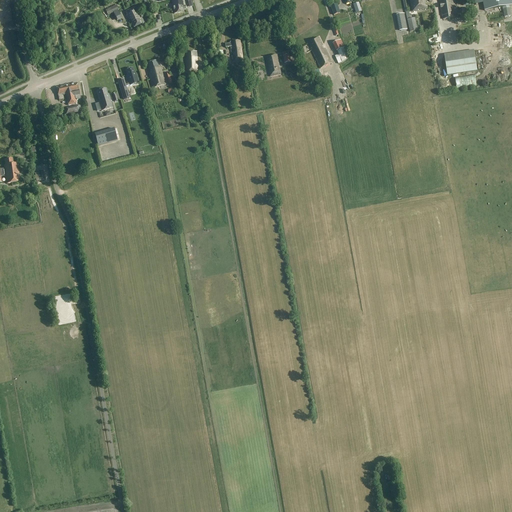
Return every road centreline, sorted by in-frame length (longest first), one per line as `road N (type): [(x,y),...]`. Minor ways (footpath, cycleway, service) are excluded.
road 1 (unclassified): [(123,511),(74,234),(36,87)]
road 2 (tertiary): [(36,87),(249,0)]
